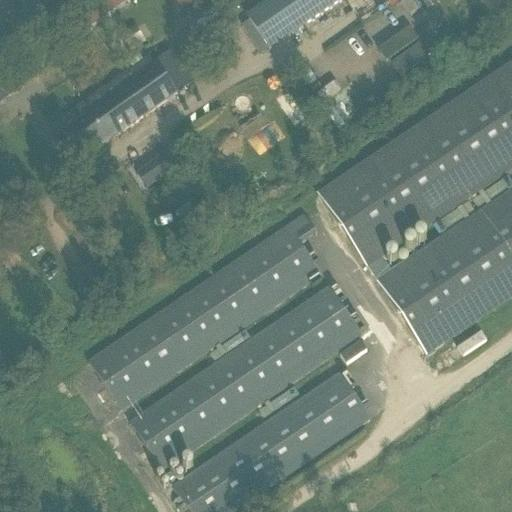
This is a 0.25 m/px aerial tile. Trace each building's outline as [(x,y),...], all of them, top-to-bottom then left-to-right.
[(174,0),(173,1),(180,13),(192,5),(188,0),(174,0)] [(271,0),(247,16),(271,51),(344,0),(271,0)] [(122,37),(129,48),(140,41),(133,30),(122,37)] [(62,134),(82,162),(98,150),(192,84),(170,54),(155,66),(149,58),(92,98),(76,110),(83,119),(62,134)] [(511,66),(317,197),(425,357),(475,324),(511,299),(511,193),(490,208),(480,194),(511,171),(511,66)] [(345,99),(326,110),(338,129),(356,118),(345,99)] [(153,164),(163,178),(175,169),(165,155),(153,164)] [(120,413),(320,278),(300,248),(316,236),(304,219),(88,365),(120,413)] [(161,473),(360,337),(328,290),(129,426),(161,473)] [(462,339),(442,354),(449,364),(470,349),(462,339)] [(186,511),(234,511),(369,421),(339,377),(172,490),(186,511)] [(186,511),(178,500),(172,504),(177,511),(186,511)]
